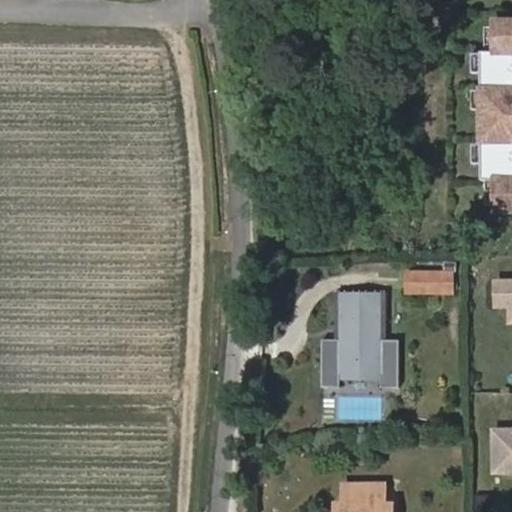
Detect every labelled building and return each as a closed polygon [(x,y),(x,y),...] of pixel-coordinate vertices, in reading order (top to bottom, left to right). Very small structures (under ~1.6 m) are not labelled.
[(511,21),(497,22),(497,27),(497,52),(487,52),(483,52),(483,54),(483,73),(483,90),(483,109),(483,144),(483,163),(483,180),(487,180),(497,180),(497,205),(497,210),(511,210),(511,21)] [(497,27),(487,27),(487,52),(497,52),(497,27)] [(483,73),(483,54),(474,54),(474,73),(483,73)] [(483,109),(483,90),(474,90),(474,109),(483,109)] [(483,163),(483,144),(474,144),(474,163),(483,163)] [(497,205),(497,180),(487,180),(487,205),(497,205)] [(410,265),(412,289),(455,288),(454,264),(410,265)] [(511,274),(500,274),(499,305),(511,305),(511,274)] [(327,386),(346,386),(346,375),(379,376),(379,385),(397,385),(396,337),(378,337),(377,318),(382,318),(383,293),(368,293),(368,297),(359,298),(359,294),(339,294),(340,321),(346,321),(347,338),(327,338),(327,386)] [(497,466),(511,466),(511,423),(498,424),(497,466)] [(343,506),(343,511),(390,511),(391,506),(386,506),(385,487),(348,487),(349,506),(343,506)]
